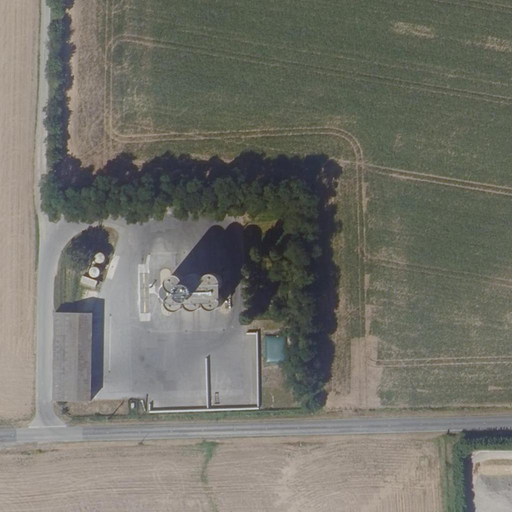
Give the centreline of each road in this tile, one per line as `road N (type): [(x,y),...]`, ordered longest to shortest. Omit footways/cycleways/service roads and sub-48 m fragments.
road 1 (tertiary): [(511,422),(0,439)]
road 2 (track): [(50,438),(54,0)]
